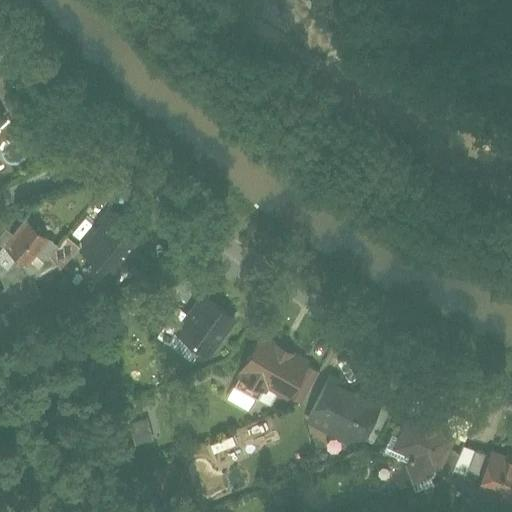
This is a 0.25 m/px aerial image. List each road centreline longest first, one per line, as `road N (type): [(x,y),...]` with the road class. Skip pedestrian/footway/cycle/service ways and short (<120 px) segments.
road 1 (residential): [(111,158),(235,251),(398,349),(511,401)]
road 2 (residential): [(0,28),(111,158)]
road 3 (residential): [(0,204),(111,158)]
